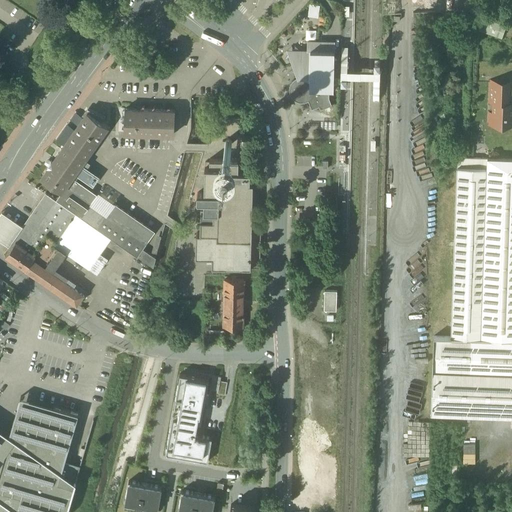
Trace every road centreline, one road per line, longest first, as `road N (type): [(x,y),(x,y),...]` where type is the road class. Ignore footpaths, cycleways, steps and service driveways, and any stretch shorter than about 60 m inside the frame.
road 1 (secondary): [(169,0),(238,56),(273,112),(282,167),(283,352)]
road 2 (tertiary): [(0,184),(128,0)]
road 3 (residential): [(0,258),(82,320),(171,354)]
road 4 (secondary): [(283,352),(280,511)]
road 5 (residential): [(171,354),(152,462),(176,467)]
